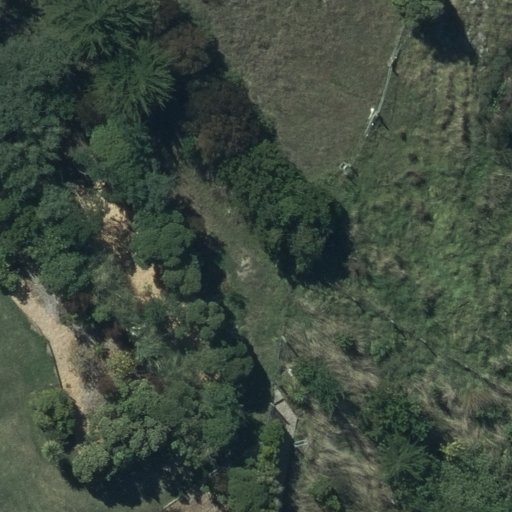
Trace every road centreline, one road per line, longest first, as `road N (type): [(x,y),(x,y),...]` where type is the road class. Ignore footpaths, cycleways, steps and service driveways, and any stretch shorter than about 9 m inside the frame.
road 1 (track): [(53,0),(205,187),(252,302),(235,511)]
road 2 (track): [(308,0),(398,118),(456,337),(511,476)]
